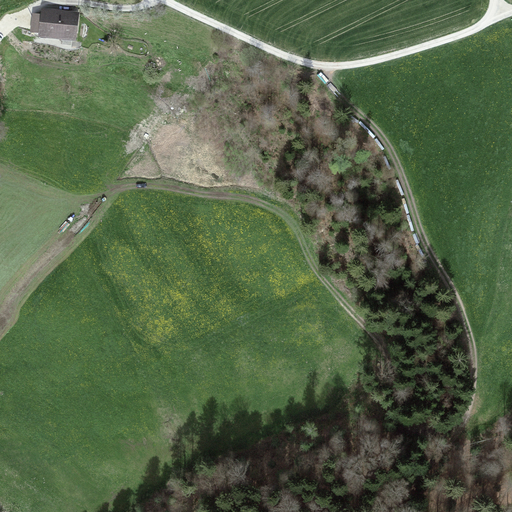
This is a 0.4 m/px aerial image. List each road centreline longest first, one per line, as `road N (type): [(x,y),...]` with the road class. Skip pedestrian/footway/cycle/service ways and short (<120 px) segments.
road 1 (track): [(365,332),(385,350),(408,431),(438,429),(466,411),(470,354),(396,161),(323,78),(327,66)]
road 2 (track): [(4,28),(47,3),(128,8),(148,0)]
